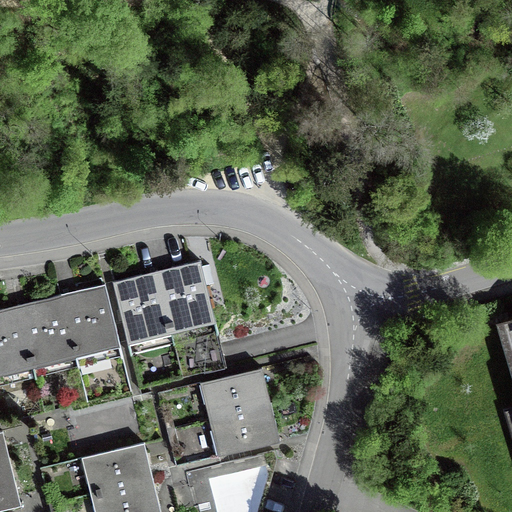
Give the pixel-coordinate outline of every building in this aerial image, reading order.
[(199,261),(179,266),(134,277),(111,283),(127,345),(214,323),(199,261)] [(0,375),(119,346),(104,284),(83,290),(37,301),(0,310),(0,375)] [(279,442),(277,434),(263,379),(260,368),(199,383),(217,457),(279,442)] [(0,509),(19,505),(14,484),(5,449),(1,432),(0,431),(0,509)] [(159,511),(155,496),(147,464),(143,443),(81,458),(93,511),(159,511)]
